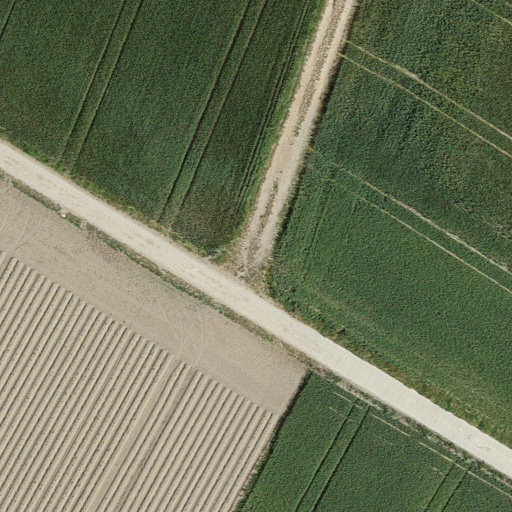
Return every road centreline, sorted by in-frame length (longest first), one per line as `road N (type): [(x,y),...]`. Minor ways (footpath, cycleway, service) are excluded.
road 1 (track): [(511,466),(0,156)]
road 2 (track): [(342,0),(240,302)]
